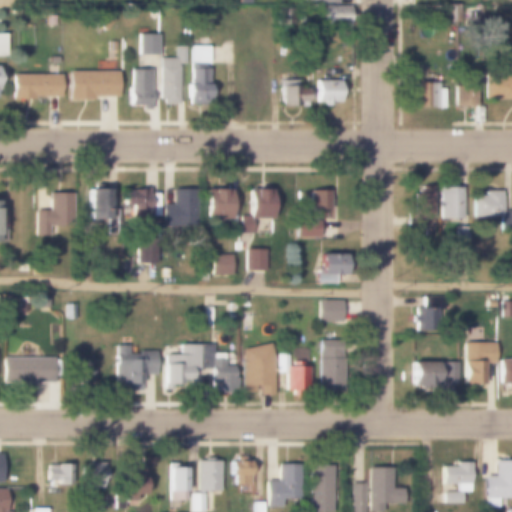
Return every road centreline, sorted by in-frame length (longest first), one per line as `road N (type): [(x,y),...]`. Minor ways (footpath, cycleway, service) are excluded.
road 1 (residential): [(0,142),(511,143)]
road 2 (residential): [(0,422),(511,422)]
road 3 (residential): [(382,422),(379,0)]
